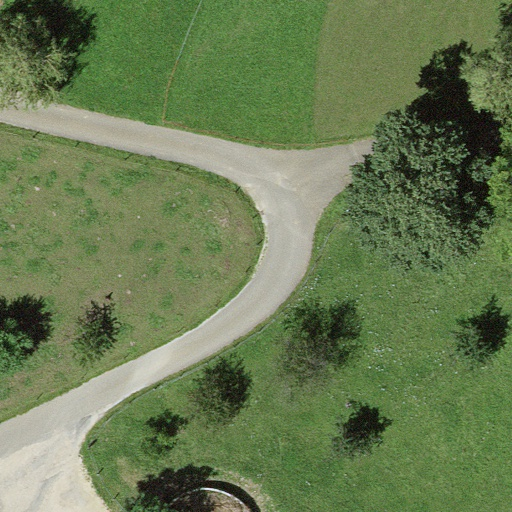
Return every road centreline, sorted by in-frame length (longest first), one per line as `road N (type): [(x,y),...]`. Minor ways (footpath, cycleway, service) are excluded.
road 1 (residential): [(0,458),(122,402),(262,309),(298,245),(307,187)]
road 2 (residential): [(307,187),(0,106)]
road 3 (residential): [(307,187),(363,185),(417,170),(511,103)]
